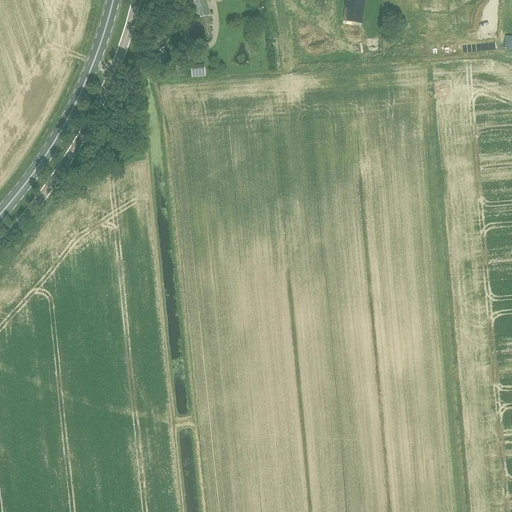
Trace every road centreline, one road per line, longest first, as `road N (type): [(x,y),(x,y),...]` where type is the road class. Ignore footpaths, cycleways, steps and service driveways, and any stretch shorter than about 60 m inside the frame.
road 1 (unclassified): [(0,245),(88,124),(135,0)]
road 2 (primary): [(0,213),(69,115),(113,0)]
